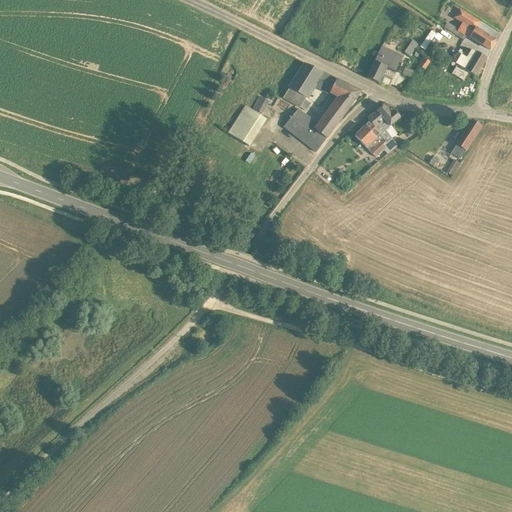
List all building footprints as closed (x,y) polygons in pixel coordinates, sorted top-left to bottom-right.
[(454,18),(468,27),(463,35),(469,39),(470,38),(490,50),(495,41),(476,29),(479,23),(460,10),(454,18)] [(453,33),(457,36),(460,38),(463,35),(459,33),(457,31),(458,30),(456,29),(453,33)] [(427,52),(437,35),(432,32),(421,48),(427,52)] [(414,50),(417,46),(409,39),(405,44),(414,50)] [(378,84),(386,68),(395,72),(403,56),(382,46),(378,54),(366,78),(378,84)] [(441,54),(455,62),(459,55),(445,47),(441,54)] [(474,77),(485,59),(470,50),(469,53),(465,51),(462,56),(460,55),(454,65),(456,66),(451,74),(463,81),(468,73),(474,77)] [(424,70),(430,63),(425,59),(419,67),(424,70)] [(315,89),(324,74),(305,64),(284,99),(300,109),(300,108),(305,100),(305,99),(308,100),(315,89)] [(412,72),(405,69),(403,75),(409,78),(412,72)] [(324,74),(315,89),(329,96),(329,95),(336,99),(319,122),(332,131),(361,92),(324,74)] [(270,103),(259,97),(253,109),(263,115),(270,103)] [(227,133),(248,146),(264,119),(243,106),(227,133)] [(394,112),(390,115),(384,106),(368,119),(370,122),(390,144),(384,149),(389,154),(398,147),(392,139),(385,131),(400,119),(394,112)] [(317,124),(299,110),(285,128),(316,153),(332,131),(319,122),(317,124)] [(460,160),(481,127),(472,121),(457,145),(451,154),(460,160)] [(355,137),(376,158),(383,151),(384,149),(390,144),(370,122),(355,137)] [(459,163),(453,160),(446,172),(452,175),(459,163)]
